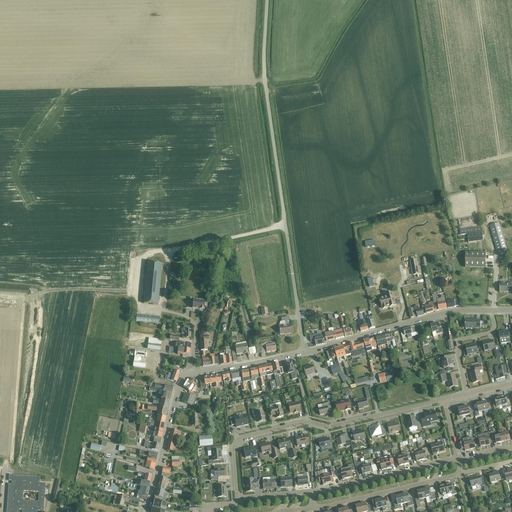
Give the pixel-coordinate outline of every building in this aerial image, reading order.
[(498,255),(507,253),(498,223),(489,226),(498,255)] [(483,240),(481,227),(460,229),(460,235),(467,234),(468,242),(483,240)] [(465,268),(484,269),(484,254),(465,254),(465,268)] [(417,259),(410,260),(413,275),(421,273),(420,266),(418,266),(417,259)] [(143,304),(158,305),(161,264),(147,263),(143,304)] [(499,292),(511,292),(511,283),(499,284),(499,292)] [(383,308),(383,309),(388,307),(387,307),(390,307),(396,305),(392,292),(387,294),(387,296),(380,298),(381,302),(380,302),(380,303),(381,303),(382,308),(383,308)] [(435,294),(431,295),(433,302),(434,306),(435,310),(438,310),(446,308),(444,301),(444,299),(444,296),(440,297),(441,299),(436,299),(435,295),(435,294)] [(190,298),(190,302),(192,302),(192,309),(204,310),(205,307),(207,307),(207,303),(205,303),(205,301),(193,300),(193,298),(190,298)] [(447,308),(458,306),(457,299),(446,301),(447,308)] [(424,305),(421,306),(422,309),(423,315),(433,312),(435,312),(435,310),(434,306),(433,302),(429,303),(429,304),(424,305)] [(414,308),(408,310),(411,318),(415,317),(414,311),(416,310),(417,317),(423,315),(422,309),(419,310),(418,306),(414,307),(414,308)] [(136,322),(159,325),(160,318),(136,315),(136,322)] [(287,334),(291,334),(290,325),(290,324),(289,324),(288,317),(281,318),(282,322),(280,322),(279,325),(279,327),(280,332),(279,333),(280,334),(280,335),(287,334)] [(365,320),(358,322),(359,324),(361,332),(367,330),(368,330),(367,326),(366,326),(365,320)] [(465,324),(463,324),(462,325),(462,326),(462,328),(463,328),(465,328),(480,328),(480,320),(474,320),(465,320),(465,324)] [(436,324),(430,325),(432,333),(436,332),(436,335),(443,333),(441,328),(438,329),(436,324)] [(182,330),(182,334),(185,334),(185,338),(191,338),(191,326),(186,326),(184,326),(184,329),(183,329),(182,329),(182,330)] [(404,333),(401,334),(404,343),(407,342),(406,338),(405,336),(407,335),(408,338),(412,337),(418,335),(417,332),(416,332),(415,327),(403,330),(404,333)] [(323,331),(322,331),(322,334),(322,335),(324,334),(324,335),(325,338),(325,342),(335,340),(333,333),(333,332),(332,330),(332,328),(329,329),(329,333),(325,335),(324,329),(322,330),(323,331)] [(345,337),(352,335),(350,328),(345,329),(345,328),(343,328),(345,337)] [(333,333),(335,340),(343,338),(341,330),(333,332),(333,333)] [(398,330),(393,331),(396,344),(401,343),(398,330)] [(500,343),(510,342),(509,330),(505,331),(499,332),(500,343)] [(322,334),(322,331),(317,332),(317,335),(310,336),(311,342),(315,341),(316,345),(325,344),(324,338),(325,338),(324,335),(324,334),(322,335),(322,334)] [(391,333),(385,334),(387,341),(387,342),(392,341),(393,346),(396,346),(394,339),(392,340),(392,338),(391,333)] [(385,334),(376,336),(376,337),(377,344),(379,343),(380,345),(387,344),(387,342),(387,341),(385,334)] [(162,340),(149,338),(147,349),(160,351),(162,340)] [(372,350),(372,347),(376,346),(374,338),(364,340),(366,349),(367,351),(372,350)] [(482,343),(484,350),(495,348),(493,340),(490,341),(482,343)] [(236,346),(235,346),(236,354),(243,353),(244,353),(247,353),(245,342),(235,344),(236,346)] [(353,343),(349,344),(350,349),(352,354),(353,357),(366,353),(364,348),(363,342),(353,345),(353,343)] [(265,344),(256,346),(257,354),(266,352),(267,353),(276,351),(274,343),(265,345),(265,344)] [(350,349),(349,344),(343,346),(343,347),(346,355),(352,354),(350,349)] [(466,347),(467,354),(478,352),(476,344),(473,345),(466,347)] [(343,347),(339,348),(341,357),(342,357),(344,357),(345,360),(347,359),(346,355),(343,347)] [(337,357),(334,350),(327,352),(329,360),(332,360),(331,358),(332,358),(333,359),(337,357)] [(215,366),(214,358),(214,355),(209,355),(210,358),(202,359),(203,367),(215,366)] [(227,364),(226,357),(219,358),(219,357),(214,358),(215,366),(220,365),(227,364)] [(445,358),(438,359),(440,366),(443,365),(444,369),(445,368),(446,372),(450,371),(449,367),(453,367),(451,360),(450,360),(449,357),(445,358)] [(279,368),(278,363),(272,364),(274,372),(275,381),(277,388),(281,387),(278,376),(277,376),(276,373),(275,373),(275,372),(279,371),(280,375),(283,374),(282,368),(279,368)] [(292,380),(298,379),(296,369),(293,369),(291,363),(285,364),(287,374),(291,373),(292,380)] [(343,372),(342,372),(339,364),(330,366),(333,375),(339,373),(343,382),(347,380),(343,372)] [(495,367),(498,379),(505,377),(504,373),(507,373),(505,364),(502,365),(502,366),(499,367),(499,366),(495,367)] [(264,366),(266,375),(266,376),(273,374),(271,365),(264,366)] [(312,365),(303,368),(305,376),(306,376),(307,380),(311,378),(310,374),(312,374),(313,375),(315,374),(312,365)] [(472,377),(473,383),(481,381),(479,371),(482,370),(481,365),(475,367),(476,372),(470,373),(471,377),(472,377)] [(266,375),(264,366),(258,367),(259,374),(260,374),(260,376),(266,375)] [(179,372),(178,372),(179,369),(174,367),(171,373),(174,374),(173,375),(169,374),(168,376),(166,376),(165,379),(171,381),(172,381),(176,382),(179,372)] [(257,369),(250,370),(251,379),(254,379),(259,378),(257,369)] [(241,386),(240,385),(240,381),(241,381),(240,378),(239,378),(238,371),(230,372),(232,381),(233,382),(236,382),(237,387),(241,386)] [(250,381),(250,380),(248,371),(241,372),(243,382),(250,381)] [(230,372),(222,374),(223,379),(226,378),(227,381),(229,381),(232,381),(230,372)] [(449,388),(457,386),(455,375),(450,376),(449,373),(440,375),(442,383),(448,381),(449,388)] [(189,392),(191,393),(195,387),(192,385),(193,384),(188,381),(184,388),(189,390),(188,391),(189,391),(189,392)] [(155,383),(154,388),(164,390),(172,392),(173,387),(164,385),(155,383)] [(150,387),(149,391),(158,393),(158,395),(162,395),(161,399),(170,401),(171,396),(172,392),(164,390),(154,388),(150,387)] [(191,393),(189,392),(188,394),(185,393),(181,403),(191,406),(194,398),(196,399),(197,397),(198,398),(199,393),(191,393)] [(505,396),(500,397),(502,406),(503,409),(511,407),(509,400),(506,401),(505,396)] [(502,406),(500,397),(495,398),(496,404),(493,404),(494,411),(500,410),(499,407),(502,406)] [(154,399),(153,403),(155,404),(160,405),(159,408),(168,409),(170,401),(161,399),(161,401),(156,399),(154,399)] [(354,400),(355,407),(358,407),(359,410),(362,409),(362,408),(363,407),(363,408),(368,406),(367,399),(357,402),(357,399),(354,400)] [(345,411),(351,409),(349,400),(335,403),(337,412),(345,410),(345,411)] [(288,405),(290,413),(294,412),(294,413),(297,413),(297,412),(301,411),(299,401),(295,402),(296,403),(288,405)] [(330,402),(322,404),(318,405),(319,409),(320,415),(329,413),(329,411),(332,410),(330,402)] [(487,402),(482,403),(484,411),(489,410),(489,413),(492,413),(491,406),(488,406),(487,402)] [(281,406),(280,403),(275,404),(276,407),(269,409),(271,416),(275,415),(276,418),(283,416),(281,406)] [(484,411),(482,403),(476,404),(478,409),(475,409),(476,416),(479,416),(479,412),(484,411)] [(168,409),(159,408),(157,407),(147,406),(142,406),(141,406),(140,410),(143,411),(142,413),(152,414),(152,413),(151,413),(151,411),(156,411),(156,412),(157,412),(157,415),(166,416),(168,409)] [(468,406),(463,407),(465,416),(470,414),(471,418),(474,417),(472,410),(469,411),(468,406)] [(465,416),(463,407),(458,408),(459,413),(456,414),(458,421),(463,419),(462,416),(465,416)] [(258,422),(265,421),(263,412),(258,413),(258,410),(252,411),(254,417),(257,416),(258,422)] [(425,416),(420,417),(423,428),(431,426),(430,422),(438,420),(436,411),(431,412),(429,413),(424,414),(425,416)] [(198,414),(191,415),(192,426),(199,426),(198,417),(201,417),(201,413),(197,414),(198,414)] [(166,416),(157,415),(156,418),(157,419),(157,422),(165,424),(166,416)] [(234,418),(230,419),(232,426),(236,425),(236,427),(241,426),(243,425),(243,426),(248,425),(246,415),(237,417),(234,417),(234,418)] [(419,431),(422,431),(420,422),(416,423),(415,416),(406,418),(409,429),(417,427),(418,430),(419,430),(419,431)] [(165,424),(157,422),(152,421),(152,423),(149,422),(148,426),(151,427),(152,426),(155,427),(154,432),(163,433),(165,424)] [(147,424),(141,423),(139,431),(145,433),(147,424)] [(387,424),(390,434),(393,433),(400,431),(398,423),(392,424),(392,423),(387,424)] [(370,428),(371,436),(377,434),(378,437),(386,435),(384,426),(380,427),(380,426),(370,428)] [(181,432),(172,429),(166,450),(172,451),(176,436),(180,437),(181,432)] [(163,433),(154,432),(149,431),(149,434),(153,434),(153,437),(155,437),(154,443),(160,444),(163,433)] [(356,432),(353,433),(355,441),(366,438),(364,431),(356,433),(356,432)] [(499,432),(499,435),(501,442),(506,441),(506,439),(510,438),(508,432),(504,433),(504,431),(499,432)] [(488,433),(483,434),(483,437),(484,439),(486,446),(491,445),(490,442),(493,442),(491,436),(491,433),(489,433),(489,432),(488,433)] [(350,446),(347,434),(344,435),(344,437),(336,439),(338,446),(346,444),(347,447),(350,446)] [(476,438),(477,445),(480,445),(481,447),(486,446),(483,434),(475,436),(476,438)] [(295,437),(297,447),(305,445),(305,446),(309,445),(307,435),(299,437),(299,436),(295,437)] [(501,442),(499,435),(494,436),(494,435),(491,436),(493,442),(496,441),(496,444),(501,442)] [(200,442),(200,446),(212,445),(212,436),(199,437),(199,438),(200,442)] [(477,445),(476,438),(473,439),(472,438),(471,437),(467,438),(470,450),(475,449),(475,446),(477,445)] [(288,438),(284,439),(284,440),(282,441),(282,440),(278,441),(280,450),(287,448),(287,449),(291,449),(288,438)] [(319,441),(321,452),(326,451),(325,447),(331,446),(329,438),(326,439),(319,441)] [(470,450),(467,438),(463,439),(462,440),(463,443),(460,443),(462,449),(464,448),(465,451),(470,450)] [(160,444),(154,443),(153,443),(151,450),(159,452),(160,444)] [(269,443),(260,445),(262,453),(268,452),(269,455),(272,454),(274,459),(278,458),(276,449),(271,450),(269,443)] [(443,443),(431,445),(433,456),(437,455),(437,453),(445,451),(443,443)] [(248,448),(243,449),(245,458),(253,456),(253,457),(257,457),(254,446),(250,447),(250,448),(248,449),(248,448)] [(222,447),(207,448),(207,452),(208,456),(212,456),(221,455),(221,450),(222,450),(222,447)] [(420,453),(422,461),(427,459),(426,455),(429,454),(427,448),(422,449),(423,452),(420,453)] [(150,459),(156,460),(158,454),(140,450),(139,455),(148,457),(150,457),(150,459)] [(422,461),(420,453),(417,453),(417,451),(411,453),(413,458),(416,458),(417,462),(422,461)] [(406,452),(401,453),(402,456),(404,465),(409,464),(408,459),(411,459),(410,452),(407,453),(406,452)] [(221,455),(212,456),(212,461),(208,461),(209,465),(223,464),(223,460),(222,460),(221,455)] [(390,455),(384,457),(385,461),(387,469),(392,468),(391,464),(394,463),(392,457),(391,457),(390,455)] [(404,465),(402,456),(399,457),(399,455),(394,456),(395,463),(398,462),(399,466),(404,465)] [(179,461),(172,461),(172,467),(180,466),(179,463),(185,462),(184,456),(179,457),(179,461)] [(379,460),(376,461),(378,467),(381,466),(382,470),(387,469),(385,461),(384,457),(379,459),(379,460)] [(366,465),(368,474),(373,472),(372,466),(374,465),(373,459),(368,461),(368,464),(366,465)] [(156,464),(141,461),(140,463),(143,464),(142,466),(146,467),(145,468),(150,469),(154,470),(156,464)] [(368,474),(366,465),(365,461),(357,463),(358,469),(361,468),(363,475),(368,474)] [(348,468),(346,469),(348,479),(353,477),(352,472),(355,471),(354,464),(348,465),(348,468)] [(211,470),(211,477),(210,477),(211,481),(218,480),(218,477),(224,476),(224,469),(222,469),(222,466),(214,466),(215,470),(211,470)] [(348,479),(346,469),(343,470),(342,467),(336,468),(338,475),(341,474),(343,480),(348,479)] [(162,473),(161,477),(167,478),(168,479),(171,470),(163,468),(162,473)] [(329,473),(326,474),(329,484),(334,482),(332,476),(335,475),(333,468),(328,469),(329,473)] [(322,471),(317,472),(319,479),(322,478),(322,479),(323,485),(329,484),(326,474),(325,470),(322,471)] [(491,483),(501,480),(498,471),(495,472),(495,473),(489,475),(491,483)] [(144,481),(150,483),(152,476),(143,474),(138,473),(137,476),(144,478),(144,481)] [(297,475),(294,476),(295,486),(298,486),(301,486),(301,485),(308,485),(307,477),(307,474),(303,474),(303,477),(299,477),(298,478),(297,475)] [(22,509),(22,511),(37,511),(44,511),(45,483),(39,483),(40,477),(9,475),(9,481),(12,481),(11,484),(8,484),(6,511),(18,511),(19,509),(22,509)] [(288,478),(280,479),(281,487),(285,487),(288,487),(292,487),(291,476),(288,477),(288,478)] [(469,478),(471,487),(482,485),(482,486),(485,485),(483,476),(480,477),(480,476),(474,478),(474,477),(469,478)] [(167,478),(161,477),(160,477),(157,488),(164,489),(165,484),(168,485),(169,480),(166,479),(167,478)] [(270,481),(262,481),(263,489),(270,489),(270,490),(274,489),(273,486),(277,486),(276,477),(270,478),(270,481)] [(253,479),(245,480),(246,492),(254,491),(254,488),(259,488),(259,480),(253,481),(253,479)] [(63,481),(57,480),(53,497),(59,499),(63,481)] [(129,487),(137,489),(138,486),(140,487),(141,487),(149,489),(150,483),(144,481),(141,481),(140,485),(136,484),(135,485),(134,485),(127,483),(126,487),(129,487)] [(445,485),(447,494),(451,493),(452,495),(457,494),(455,487),(452,488),(451,483),(445,485)] [(108,487),(107,492),(111,493),(116,494),(118,485),(111,484),(110,487),(108,487)] [(447,494),(445,485),(439,486),(440,491),(437,492),(439,498),(444,497),(444,495),(447,494)] [(217,498),(226,497),(225,486),(217,487),(217,498)] [(137,498),(136,500),(140,501),(140,499),(141,499),(146,500),(147,499),(147,498),(149,489),(141,487),(140,492),(138,492),(137,495),(138,495),(137,498)] [(157,489),(155,497),(163,499),(166,500),(167,494),(164,494),(165,491),(157,489)] [(429,489),(424,490),(426,498),(429,498),(430,501),(436,499),(434,493),(430,493),(429,489)] [(426,498),(424,490),(417,492),(419,499),(415,499),(418,509),(421,508),(420,503),(423,502),(422,499),(426,498)] [(111,493),(111,496),(114,497),(115,497),(113,504),(118,506),(120,506),(123,507),(124,502),(129,503),(129,504),(138,506),(140,501),(136,500),(130,498),(126,497),(120,495),(116,494),(111,493)] [(402,495),(404,504),(407,503),(408,507),(414,505),(412,498),(409,499),(408,494),(402,495)] [(404,504),(402,495),(396,497),(397,502),(394,502),(396,510),(402,508),(401,505),(404,504)] [(163,499),(155,497),(153,507),(160,509),(164,510),(165,507),(166,507),(167,502),(162,501),(163,499)] [(385,498),(380,500),(382,508),(383,511),(386,510),(386,509),(391,508),(389,501),(386,502),(385,498)] [(382,508),(380,500),(375,501),(376,504),(373,505),(374,511),(380,511),(379,508),(382,508)] [(361,505),(362,511),(367,511),(368,511),(371,511),(370,505),(367,506),(366,503),(361,505)]
